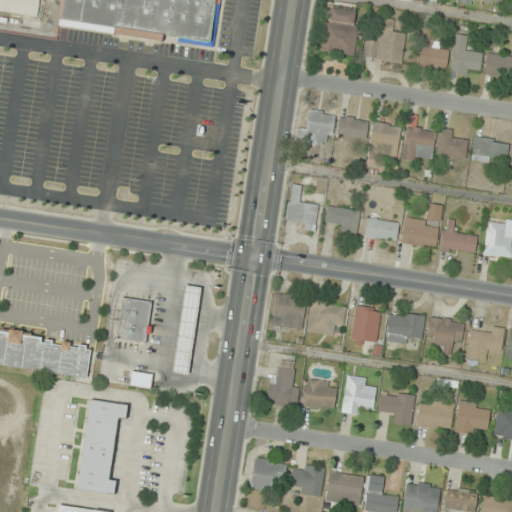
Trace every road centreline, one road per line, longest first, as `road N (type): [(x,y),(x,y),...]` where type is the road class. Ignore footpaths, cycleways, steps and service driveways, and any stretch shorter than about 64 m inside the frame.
road 1 (tertiary): [(511,297),(0,218)]
road 2 (secondary): [(217,511),(294,0)]
road 3 (residential): [(511,471),(230,429)]
road 4 (residential): [(511,112),(282,77)]
